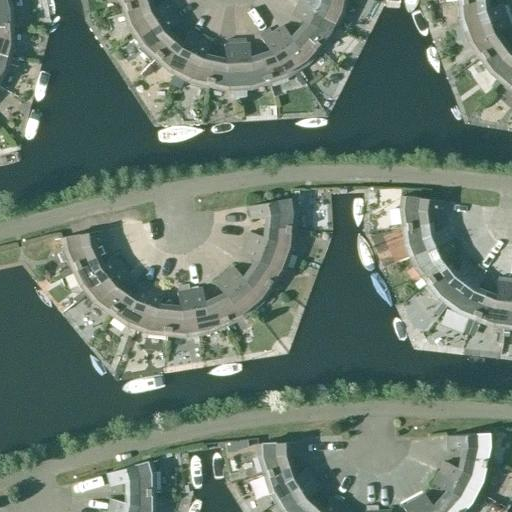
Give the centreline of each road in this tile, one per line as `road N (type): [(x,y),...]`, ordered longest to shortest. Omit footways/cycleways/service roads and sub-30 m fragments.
road 1 (residential): [(0,486),(148,446),(328,417),(511,422)]
road 2 (residential): [(511,191),(311,183),(178,200),(0,240)]
